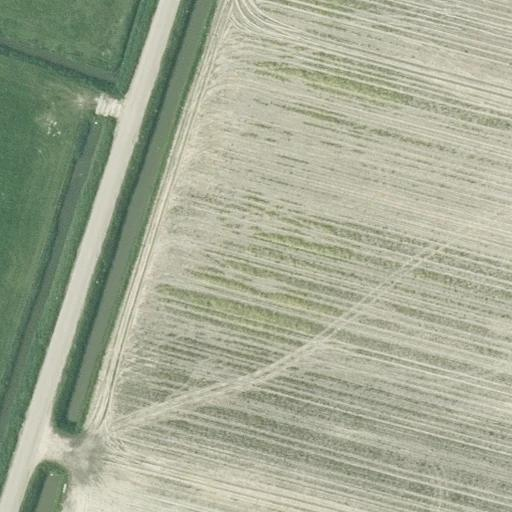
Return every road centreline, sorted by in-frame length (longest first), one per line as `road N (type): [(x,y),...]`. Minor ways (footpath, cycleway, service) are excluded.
road 1 (unclassified): [(32,440),(77,267),(168,0)]
road 2 (residential): [(260,511),(32,440)]
